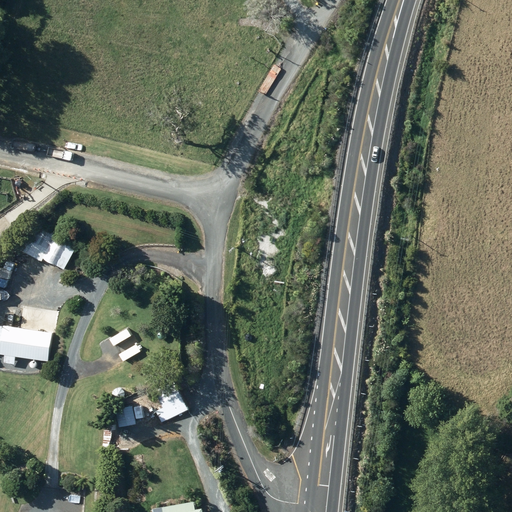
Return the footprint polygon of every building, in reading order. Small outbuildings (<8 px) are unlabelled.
[(49,249),(45,257),(66,269),(80,244),(41,223),(32,239),(49,249)] [(0,289),(0,298),(9,299),(10,290),(0,289)] [(1,353),(5,354),(4,362),(16,364),(18,355),(42,359),(46,331),(0,323),(0,350),(2,350),(1,353)] [(163,423),(188,407),(175,387),(158,398),(163,407),(156,411),(163,423)] [(135,403),(117,407),(121,427),(139,424),(135,403)] [(37,490),(18,488),(17,503),(36,505),(37,490)] [(204,511),(202,498),(165,504),(168,511),(167,511),(204,511)]
